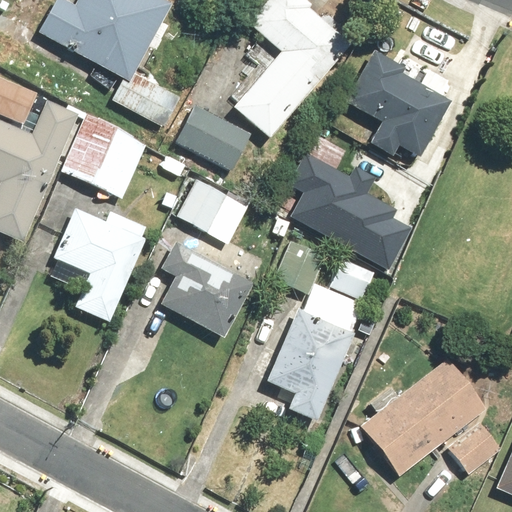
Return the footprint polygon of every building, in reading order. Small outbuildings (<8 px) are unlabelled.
[(69,0),(57,0),(39,32),(130,82),(174,3),(168,0),(78,0),(77,4),(69,0)] [(271,139),(355,41),(305,0),(267,0),(248,23),(281,51),(233,107),(271,139)] [(374,51),(346,103),(382,122),(370,144),(395,157),(401,145),(423,157),(453,100),(403,74),(406,68),(374,51)] [(0,78),(0,115),(25,125),(37,94),(0,78)] [(0,231),(26,242),(77,114),(46,101),(33,133),(0,119),(0,182),(0,183),(0,231)] [(195,104),(176,142),(233,170),(252,132),(195,104)] [(147,144),(85,115),(59,173),(121,201),(147,144)] [(307,172),(284,225),(384,267),(384,266),(406,214),(307,172)] [(246,208),(196,179),(174,217),(224,246),(246,208)] [(148,239),(75,208),(53,258),(89,274),(76,304),(114,320),(148,239)] [(177,277),(162,303),(225,337),(254,284),(175,240),(160,268),(177,277)] [(319,419),(355,333),(352,332),(363,304),(315,285),(304,312),(299,310),(269,383),(297,394),(291,408),(319,419)] [(449,359),(359,426),(398,477),(487,410),(449,359)] [(499,451),(477,424),(446,449),(468,477),(499,451)] [(511,454),(497,489),(511,495),(511,454)]
